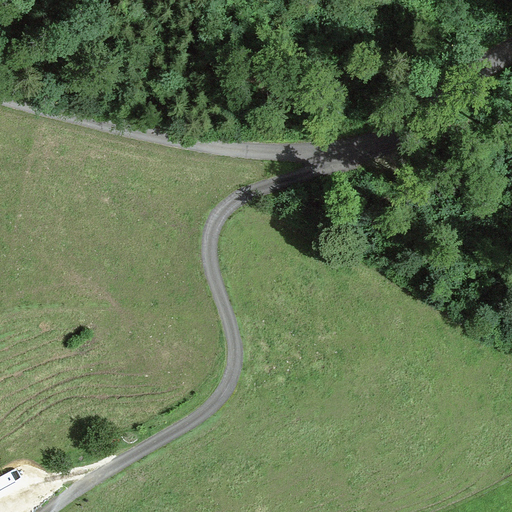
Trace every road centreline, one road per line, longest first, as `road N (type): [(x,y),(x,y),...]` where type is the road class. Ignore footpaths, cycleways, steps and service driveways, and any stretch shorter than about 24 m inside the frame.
road 1 (unclassified): [(0,86),(300,169),(390,138),(511,52)]
road 2 (track): [(300,169),(243,193),(215,222),(211,260),(235,355),(223,396),(50,511)]
